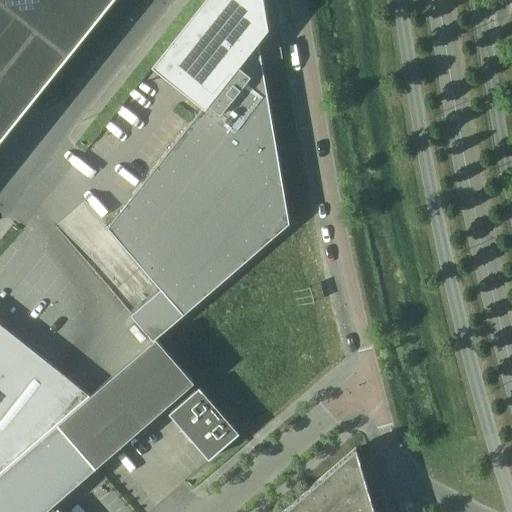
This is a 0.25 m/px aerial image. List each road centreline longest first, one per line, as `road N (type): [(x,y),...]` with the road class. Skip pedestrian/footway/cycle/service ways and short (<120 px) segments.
road 1 (secondary): [(397,0),(470,366),(511,506)]
road 2 (unclassified): [(297,0),(372,373)]
road 3 (unclassified): [(161,0),(0,200)]
road 4 (unclassified): [(372,373),(212,511)]
road 5 (unclassified): [(372,373),(397,474),(471,511)]
road 6 (secondary): [(511,201),(485,43)]
